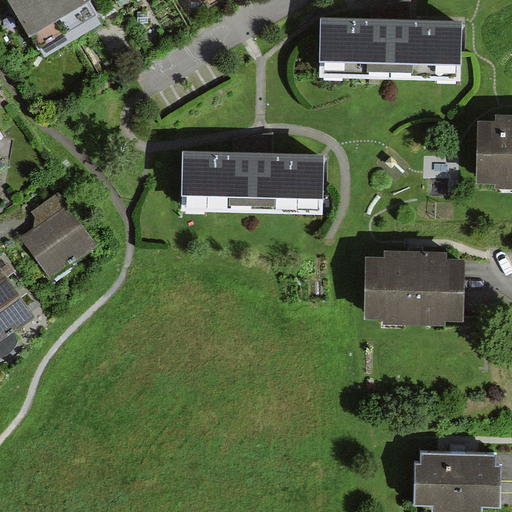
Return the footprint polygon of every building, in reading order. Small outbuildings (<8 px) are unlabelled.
[(46,0),(8,0),(5,2),(35,52),(66,33),(46,0)] [(88,0),(46,0),(66,33),(97,14),(88,0)] [(463,28),(321,25),(319,84),(461,87),(463,28)] [(499,127),(480,127),(479,180),(499,181),(499,185),(511,185),(511,123),(499,123),(499,127)] [(324,162),(183,158),(181,217),(323,220),(324,162)] [(93,247),(65,209),(20,241),(49,279),(93,247)] [(386,263),(367,262),(366,316),(386,316),(386,320),(439,322),(439,318),(458,318),(460,265),(441,265),(441,261),(386,259),(386,263)] [(0,337),(29,317),(3,280),(0,281),(0,337)] [(491,455),(418,453),(418,465),(412,464),(411,505),(430,505),(430,511),(437,511),(479,511),(479,507),(496,507),(497,467),(490,467),(491,455)]
